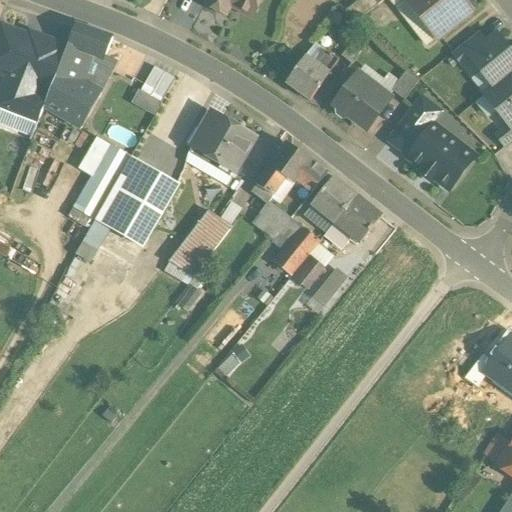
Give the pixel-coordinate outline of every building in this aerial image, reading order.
[(205,0),(203,5),(226,17),(230,7),(252,18),(260,0),(205,0)] [(370,0),(361,0),(346,12),(357,23),(376,7),(370,0)] [(467,14),(456,0),(409,0),(408,1),(437,38),(467,14)] [(112,40),(76,27),(67,49),(62,62),(81,70),(88,52),(103,57),(104,56),(112,40)] [(2,28),(0,31),(0,74),(8,77),(0,96),(0,108),(36,123),(38,123),(44,107),(46,103),(33,97),(38,83),(37,83),(53,44),(49,42),(44,44),(34,41),(32,36),(30,35),(29,38),(2,28)] [(477,34),(452,54),(461,66),(469,59),(468,58),(485,44),(477,34)] [(511,55),(496,36),(485,44),(468,58),(469,59),(493,89),(511,74),(511,55)] [(362,51),(352,43),(341,57),(351,65),(362,51)] [(53,44),(37,83),(38,83),(51,88),(62,62),(67,49),(53,44)] [(339,62),(314,46),(305,57),(286,85),(310,102),(330,74),(339,62)] [(118,61),(104,56),(103,57),(99,66),(112,72),(118,61)] [(81,70),(62,62),(46,103),(44,107),(81,130),(101,95),(90,89),(91,87),(89,86),(77,80),(81,70)] [(112,72),(99,66),(89,86),(91,87),(90,89),(101,95),(112,72)] [(161,104),(174,80),(154,68),(141,92),(161,104)] [(408,70),(390,92),(403,102),(419,81),(408,70)] [(511,74),(493,89),(484,96),(508,127),(509,128),(511,125),(511,74)] [(354,80),(334,107),(335,108),(336,114),(342,119),(348,118),(365,131),(389,99),(377,89),(372,94),(354,80)] [(36,123),(0,108),(0,126),(30,138),(36,123)] [(411,111),(387,142),(408,158),(432,127),(411,111)] [(256,139),(221,119),(212,135),(202,129),(190,148),(236,174),(256,139)] [(475,157),(433,125),(432,127),(408,158),(407,160),(422,171),(420,174),(432,183),(434,180),(449,192),(475,157)] [(511,125),(509,128),(508,127),(496,137),(505,148),(511,142),(511,125)] [(310,161),(286,144),(252,192),(268,203),(286,180),(294,185),(299,179),(314,191),(327,175),(310,161)] [(109,145),(73,208),(93,220),(129,156),(109,145)] [(131,159),(95,221),(142,249),(168,204),(176,190),(178,187),(131,159)] [(333,180),(312,206),(334,224),(335,224),(356,198),(333,180)] [(184,195),(176,190),(168,204),(176,208),(184,195)] [(381,219),(356,198),(335,224),(360,245),(381,219)] [(290,220),(271,206),(263,216),(273,223),(270,227),(279,234),(290,220)] [(232,228),(207,213),(197,227),(220,244),(232,228)] [(303,229),(290,220),(279,234),(272,244),(281,252),(289,241),(292,244),(303,229)] [(220,244),(197,227),(168,264),(193,279),(220,244)] [(303,229),(292,244),(289,241),(281,252),(272,263),(291,277),(308,256),(319,241),(303,229)] [(324,268),(308,256),(291,277),(307,290),(324,268)] [(309,301),(323,311),(348,275),(334,265),(309,301)] [(189,285),(175,303),(186,311),(200,293),(189,285)] [(511,342),(495,364),(486,376),(511,396),(511,342)] [(483,355),(464,379),(477,389),(486,376),(495,364),(483,355)] [(496,465),(510,448),(499,440),(485,457),(496,465)] [(511,445),(495,468),(506,477),(511,471),(511,445)] [(511,511),(511,497),(501,511),(511,511)]
